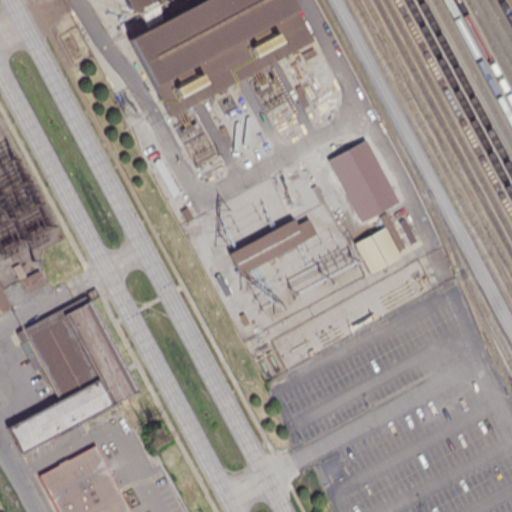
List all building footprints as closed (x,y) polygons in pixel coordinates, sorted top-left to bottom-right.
[(124,39),(165,118),(313,40),(292,0),(198,0),(165,18),(155,0),(121,0),(128,12),(142,5),(152,25),(124,39)] [(300,165),(317,199),(309,203),(292,169),(300,165)] [(390,198),(386,188),(375,191),(378,202),(390,198)] [(397,227),(401,236),(409,232),(400,216),(384,224),(388,231),(397,227)] [(302,238),(295,224),(307,218),(314,232),(302,238)] [(227,252),(292,219),(295,224),(302,238),(238,272),(227,252)] [(0,314),(10,309),(0,288),(0,314)] [(20,452),(137,389),(85,293),(21,328),(58,397),(6,426),(20,452)] [(55,511),(35,474),(93,443),(129,511),(55,511)]
